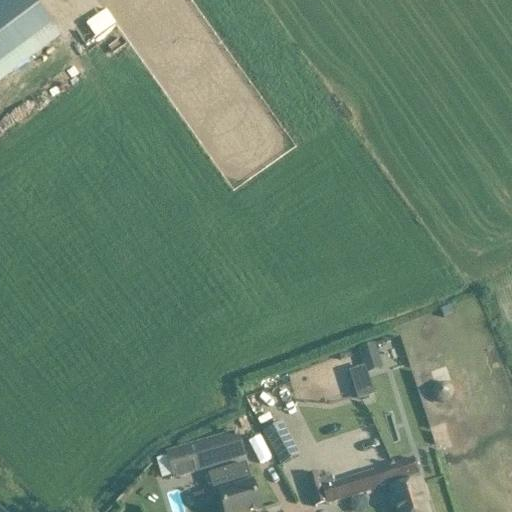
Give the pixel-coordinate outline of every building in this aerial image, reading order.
[(0,64),(52,24),(33,0),(12,0),(0,9),(0,64)] [(449,307),(441,311),(444,318),(455,313),(452,306),(449,307)] [(376,345),(359,350),(363,364),(380,358),(376,345)] [(364,367),(350,372),(359,400),(374,396),(367,375),(364,367)] [(282,424),(263,434),(281,467),(300,457),(282,424)] [(175,479),(243,458),(236,435),(168,456),(175,479)] [(375,472),(362,475),(367,492),(388,485),(396,511),(427,511),(426,504),(428,504),(415,461),(394,467),(393,464),(390,465),(391,468),(375,473),(375,472)] [(231,469),(237,489),(218,495),(224,511),(257,511),(260,511),(251,484),(244,465),(231,469)] [(316,474),(306,477),(316,508),(326,504),(326,505),(367,492),(362,475),(333,485),(330,477),(318,481),(316,474)]
